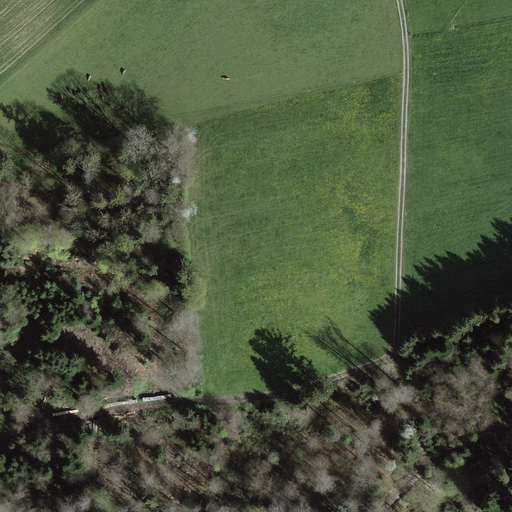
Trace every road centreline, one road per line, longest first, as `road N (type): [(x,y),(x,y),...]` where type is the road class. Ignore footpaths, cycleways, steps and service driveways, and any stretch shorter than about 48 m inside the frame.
road 1 (track): [(0,443),(42,423),(291,391),(390,352),(406,67),(397,0)]
road 2 (track): [(433,461),(395,345)]
